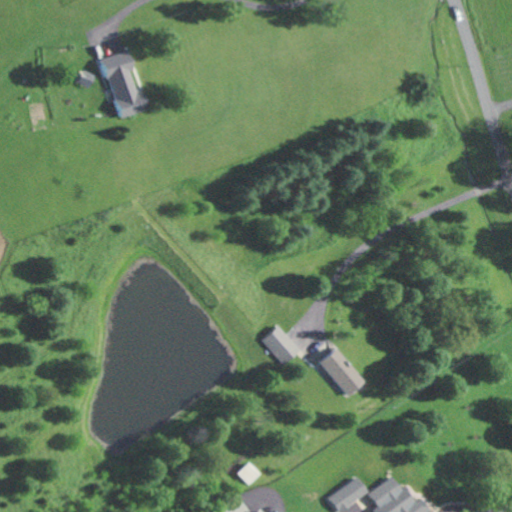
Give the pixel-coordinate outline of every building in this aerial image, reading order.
[(113,119),(141,109),(135,90),(131,92),(124,70),(129,69),(123,50),(102,57),(104,65),(98,67),(111,106),(109,107),(113,119)] [(295,350),(272,324),(256,339),(279,364),(295,350)] [(311,362),(342,395),(358,380),(327,347),(311,362)] [(233,473),(246,485),(257,474),(244,462),(233,473)] [(418,511),(421,510),(410,496),(405,500),(385,475),(361,494),(374,510),(373,510),(374,511),(418,511)] [(322,498),(332,511),(333,511),(361,492),(350,477),(322,498)]
